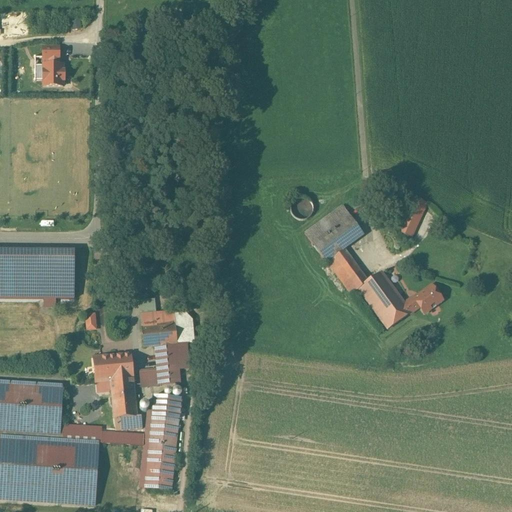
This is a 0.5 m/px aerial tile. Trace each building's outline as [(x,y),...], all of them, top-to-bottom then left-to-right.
[(182,15),(176,15),(176,21),(165,22),(166,30),(182,29),(182,15)] [(43,49),(43,60),(49,60),(59,60),(59,49),(43,49)] [(59,60),(49,60),(49,67),(34,67),(34,82),(43,82),(43,88),(63,88),(63,82),(64,82),(64,73),(63,73),(63,67),(59,67),(59,60)] [(413,199),(397,234),(410,240),(426,205),(413,199)] [(342,207),(303,235),(311,245),(349,218),(342,207)] [(349,218),(311,245),(325,264),(326,263),(343,251),(363,237),(349,218)] [(74,249),(0,248),(0,301),(44,303),(59,303),(75,303),(74,249)] [(343,251),(326,263),(335,275),(351,263),(343,251)] [(351,263),(335,275),(351,297),(358,292),(358,291),(367,284),(351,263)] [(403,306),(380,274),(367,284),(358,291),(358,292),(376,317),(382,325),(387,331),(409,316),(408,315),(409,315),(403,306)] [(441,302),(430,288),(413,300),(412,299),(403,306),(409,315),(419,309),(423,315),(441,302)] [(155,299),(138,301),(139,316),(157,314),(155,299)] [(59,303),(44,303),(44,314),(59,315),(59,303)] [(157,314),(139,316),(141,330),(174,327),(173,318),(173,313),(157,314)] [(95,314),(85,315),(86,332),(97,332),(95,314)] [(191,315),(173,318),(176,346),(194,345),(191,315)] [(382,325),(376,317),(372,320),(378,328),(382,325)] [(174,327),(141,330),(142,349),(154,348),(176,346),(174,327)] [(176,346),(154,348),(156,370),(158,387),(179,385),(178,371),(188,370),(186,346),(176,347),(176,346)] [(129,356),(92,360),(95,384),(110,383),(132,381),(129,356)] [(140,389),(158,387),(156,370),(138,372),(140,389)] [(132,381),(110,383),(113,421),(136,418),(132,381)] [(0,434),(61,438),(61,425),(62,387),(0,383),(0,434)] [(174,401),(176,401),(178,401),(180,400),(181,398),(182,396),(182,394),(182,392),(180,390),(179,389),(176,388),(174,389),(172,390),(171,391),(170,393),(170,395),(170,397),(171,399),(172,400),(174,401)] [(163,400),(165,400),(167,399),(168,398),(170,397),(170,395),(170,393),(170,391),(168,390),(167,389),(165,389),(163,389),(161,390),(160,391),(159,393),(159,394),(159,396),(160,398),(162,399),(163,400)] [(77,392),(69,393),(69,402),(77,401),(77,392)] [(184,399),(147,396),(146,407),(144,436),(143,448),(139,490),(174,494),(184,399)] [(144,403),(142,402),(141,402),(139,403),(137,404),(136,405),(135,407),(135,409),(136,411),(137,412),(139,413),(141,414),(143,414),(145,413),(146,411),(147,410),(147,408),(147,406),(146,404),(144,403)] [(136,418),(113,421),(115,433),(141,430),(140,418),(136,418)] [(102,428),(61,425),(60,442),(101,446),(102,433),(102,428)] [(144,436),(102,433),(101,446),(143,448),(144,436)] [(60,442),(0,437),(0,502),(95,508),(98,445),(60,442)]
